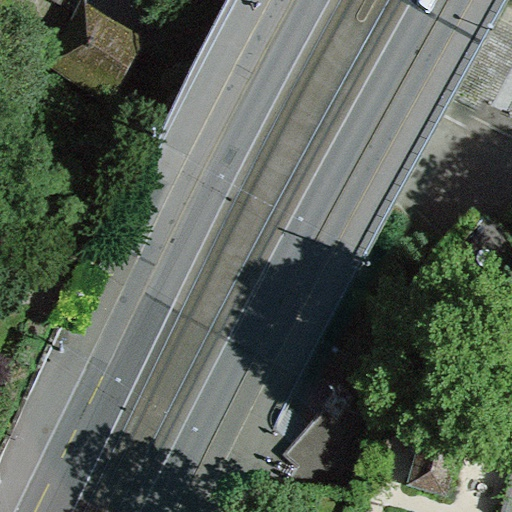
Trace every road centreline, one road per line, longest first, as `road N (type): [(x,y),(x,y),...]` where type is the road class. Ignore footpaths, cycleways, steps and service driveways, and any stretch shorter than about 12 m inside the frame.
road 1 (secondary): [(158,511),(238,348),(429,0)]
road 2 (secondary): [(309,0),(52,511)]
road 3 (unknown): [(417,139),(208,43),(143,0)]
